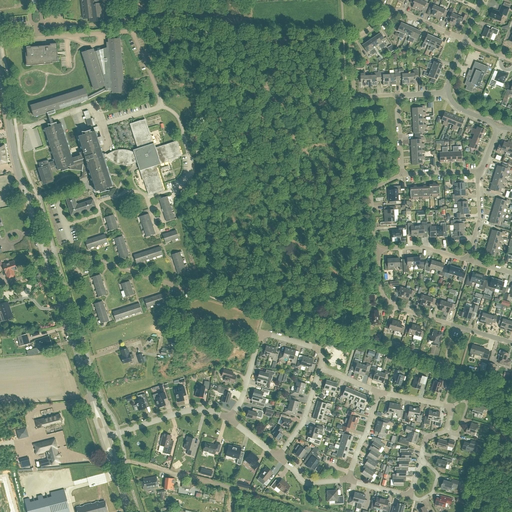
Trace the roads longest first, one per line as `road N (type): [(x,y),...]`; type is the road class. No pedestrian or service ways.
road 1 (track): [(110,465),(132,461),(322,511)]
road 2 (tertiary): [(44,252),(20,179),(0,66)]
road 3 (residential): [(319,368),(317,348),(261,334),(228,418)]
road 4 (residential): [(397,11),(351,42),(354,95),(397,94)]
road 5 (tertiary): [(90,396),(44,252)]
road 6 (residential): [(188,290),(44,252)]
road 7 (residential): [(107,436),(187,410),(228,418)]
road 8 (residential): [(454,325),(387,301),(378,249)]
